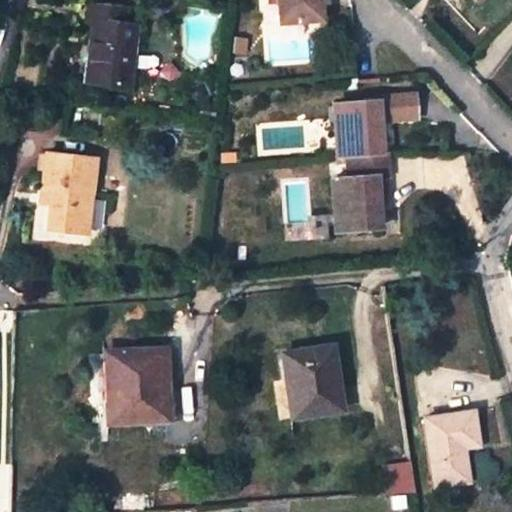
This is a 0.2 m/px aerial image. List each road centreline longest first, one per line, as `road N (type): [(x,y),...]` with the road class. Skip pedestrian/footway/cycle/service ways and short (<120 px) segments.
road 1 (residential): [(382,3),(511,145)]
road 2 (residential): [(511,347),(488,264),(490,243),(511,211)]
